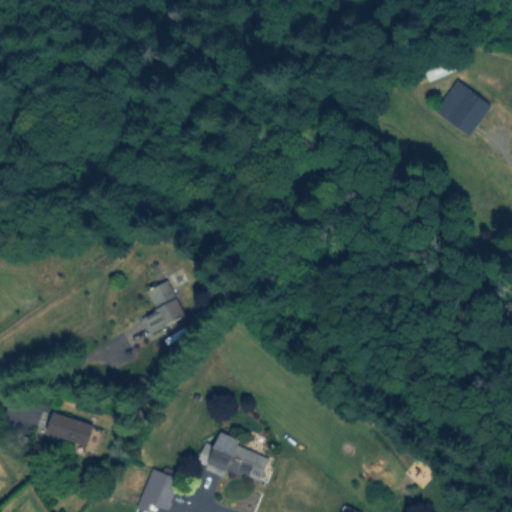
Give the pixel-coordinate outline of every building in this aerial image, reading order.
[(459,70),(429,82),(421,63),(452,51),(459,70)] [(460,81),(494,105),(472,136),(434,108),(442,97),(446,101),(460,81)] [(166,274),(155,280),(149,269),(160,263),(166,274)] [(187,316),(149,332),(143,318),(157,311),(148,290),(172,280),(187,316)] [(97,424),(89,447),(48,432),(56,409),(97,424)] [(236,444),(260,455),(250,478),(226,467),(221,477),(205,470),(206,467),(198,464),(208,443),(215,446),(222,432),(238,439),(236,444)] [(165,467),(182,474),(167,508),(152,502),(148,511),(137,508),(154,469),(163,473),(165,467)]
